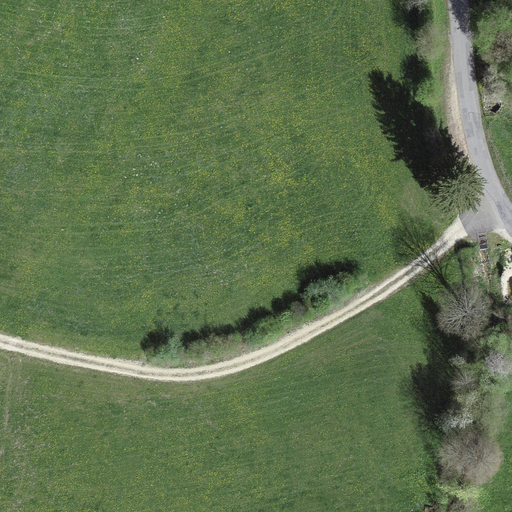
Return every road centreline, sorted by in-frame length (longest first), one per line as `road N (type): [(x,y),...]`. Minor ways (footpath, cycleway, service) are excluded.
road 1 (track): [(0,343),(109,369),(205,372),(248,357),(437,253),(485,200)]
road 2 (residential): [(485,200),(458,84),(453,0)]
